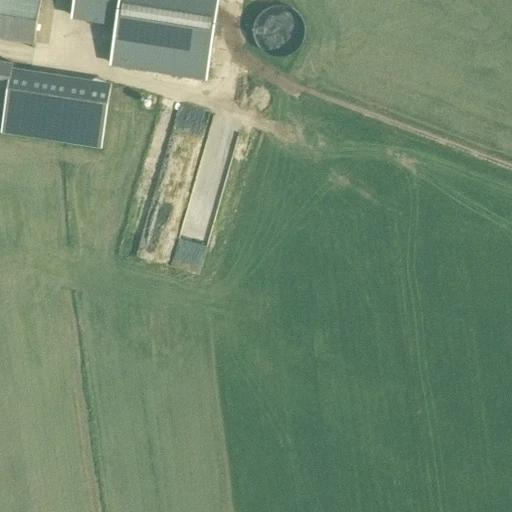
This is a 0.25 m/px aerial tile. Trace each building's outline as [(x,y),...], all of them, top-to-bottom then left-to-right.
[(0,0),(0,37),(34,43),(40,0),(0,0)] [(117,23),(111,63),(207,78),(219,0),(74,0),(72,16),(117,23)] [(255,22),(254,29),(254,33),(255,38),(256,41),(259,46),(262,49),(265,52),(268,54),(271,55),(276,57),(281,57),(286,56),(291,54),(296,51),(300,47),(302,44),(304,39),(306,33),(306,29),(305,25),(303,21),(301,17),(299,14),(293,10),(290,8),(287,7),(280,6),(278,6),(274,7),(268,9),(265,10),(262,12),(259,15),(257,19),(255,22)] [(0,111),(5,112),(13,68),(14,63),(0,60),(0,111)] [(5,112),(2,132),(101,149),(111,85),(13,68),(5,112)]
